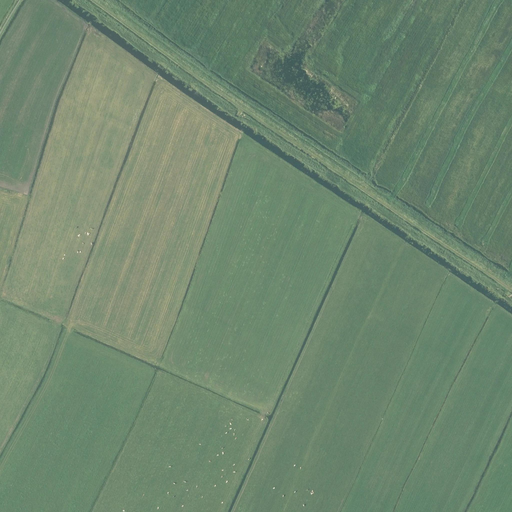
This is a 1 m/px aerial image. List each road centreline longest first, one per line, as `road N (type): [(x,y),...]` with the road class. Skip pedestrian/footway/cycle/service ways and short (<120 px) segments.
road 1 (track): [(91,0),(511,291)]
road 2 (track): [(104,0),(205,75)]
